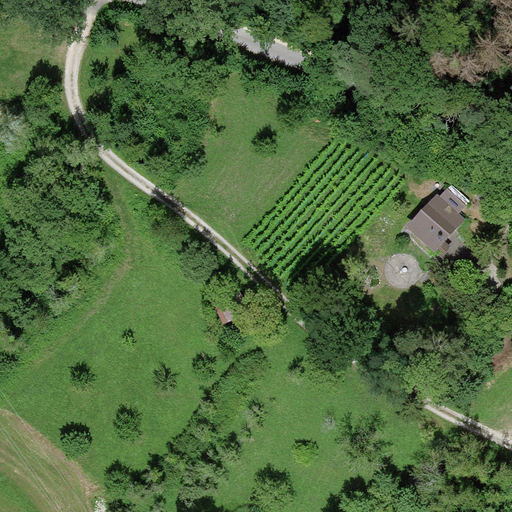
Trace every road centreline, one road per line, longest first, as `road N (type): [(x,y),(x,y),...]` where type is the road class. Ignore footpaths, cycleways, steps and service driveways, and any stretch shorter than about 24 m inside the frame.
road 1 (track): [(87,0),(68,88),(97,151),(350,355),(511,448)]
road 2 (unclassified): [(511,155),(144,0)]
